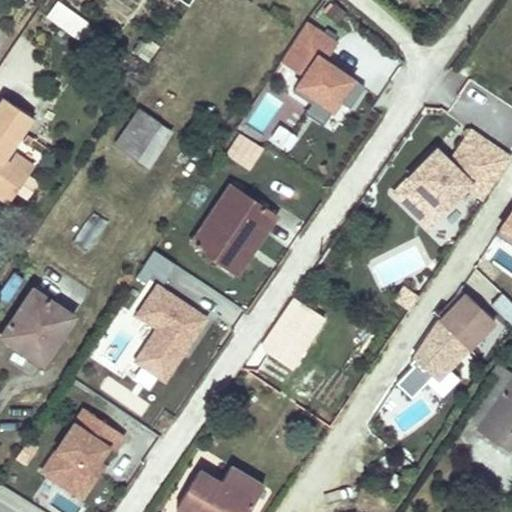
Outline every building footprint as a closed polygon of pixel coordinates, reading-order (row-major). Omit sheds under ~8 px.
[(272,4),(267,11),(285,23),(290,16),(272,4)] [(305,75),(295,90),(312,101),(305,112),(323,124),(330,113),(338,101),(349,108),(364,86),(353,78),(324,60),(336,40),(307,22),(295,41),(283,60),(305,75)] [(26,171),(6,158),(11,149),(33,117),(1,96),(0,97),(0,190),(10,197),(12,193),(24,200),(38,179),(26,171)] [(138,109),(115,143),(136,158),(159,124),(159,123),(138,109)] [(299,134),(281,123),(273,135),(292,146),(299,134)] [(510,157),(470,130),(449,161),(446,159),(434,172),(423,162),(393,193),(412,211),(425,196),(442,211),(465,187),(482,199),(510,157)] [(243,132),(227,154),(247,167),(262,145),(243,132)] [(11,149),(6,158),(26,171),(32,163),(11,149)] [(435,149),(423,162),(434,172),(446,159),(435,149)] [(191,242),(231,269),(261,226),(267,230),(277,216),(230,184),(191,242)] [(428,226),(442,211),(425,196),(412,211),(428,226)] [(74,242),(88,250),(107,219),(92,211),(74,242)] [(511,212),(498,233),(508,239),(511,242),(511,212)] [(261,226),(231,269),(237,274),(267,230),(261,226)] [(161,284),(175,262),(153,248),(139,270),(161,284)] [(0,296),(9,300),(21,275),(11,270),(0,291),(0,296)] [(157,328),(134,361),(166,382),(210,319),(178,297),(156,283),(135,314),(157,328)] [(407,309),(417,295),(403,286),(393,300),(407,309)] [(32,291),(2,335),(41,362),(72,317),(32,291)] [(405,351),(410,356),(431,376),(462,343),(468,349),(494,321),(465,293),(441,319),(438,317),(405,351)] [(292,296),(261,341),(266,352),(290,368),(324,318),(292,296)] [(462,343),(431,376),(437,382),(468,349),(462,343)] [(431,376),(410,356),(400,366),(404,370),(393,381),(411,398),(431,376)] [(503,393),(480,426),(477,431),(506,451),(511,442),(511,375),(495,364),(489,371),(498,378),(492,385),(503,393)] [(492,385),(470,419),(480,426),(503,393),(492,385)] [(123,428),(83,402),(36,475),(76,501),(123,428)] [(230,466),(220,482),(253,501),(263,486),(230,466)] [(246,511),(253,501),(220,482),(198,469),(175,507),(182,511),(246,511)]
